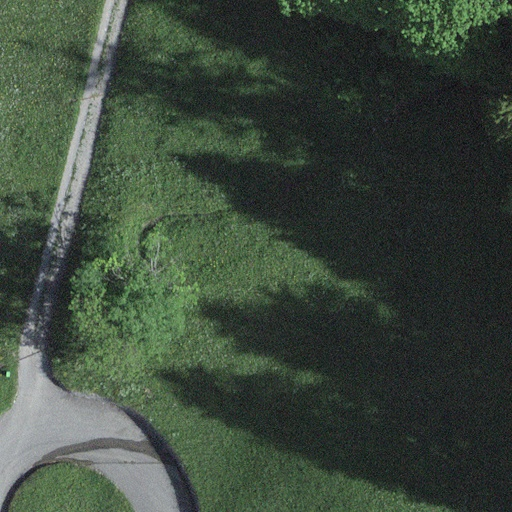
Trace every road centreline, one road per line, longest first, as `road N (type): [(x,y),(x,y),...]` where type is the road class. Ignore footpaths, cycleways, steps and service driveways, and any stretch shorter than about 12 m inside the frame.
road 1 (unclassified): [(147,0),(64,280),(36,428)]
road 2 (unclassified): [(36,428),(81,417),(143,444),(185,511)]
